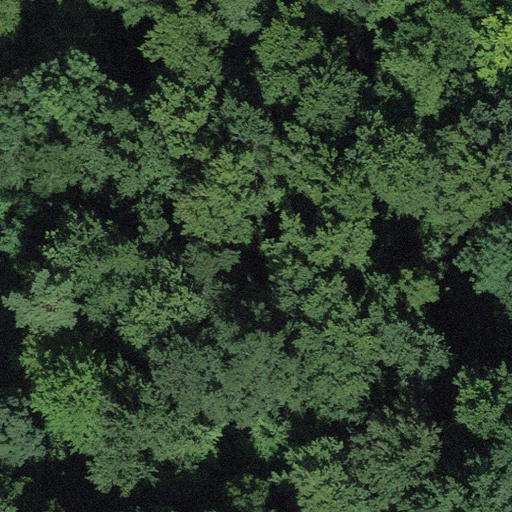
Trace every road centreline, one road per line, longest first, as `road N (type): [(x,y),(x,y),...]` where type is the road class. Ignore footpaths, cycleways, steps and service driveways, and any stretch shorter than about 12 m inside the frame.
road 1 (track): [(511,7),(160,197),(0,327)]
road 2 (track): [(511,408),(314,483),(116,511)]
